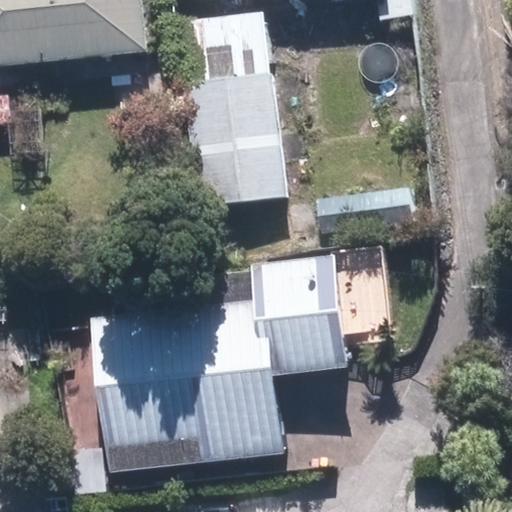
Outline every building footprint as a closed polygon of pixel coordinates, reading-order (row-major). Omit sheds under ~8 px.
[(0,0),(0,65),(151,50),(150,43),(146,0),(0,0)] [(376,0),(378,20),(415,16),(412,0),(376,0)] [(270,73),(263,11),(170,21),(177,85),(185,83),(199,203),(288,193),(275,73),(270,73)] [(9,95),(0,96),(0,124),(12,123),(9,95)] [(414,191),(318,201),(321,232),(418,222),(414,191)] [(109,471),(285,452),(277,375),(352,367),(339,255),(256,263),(256,269),(124,285),(127,316),(92,320),(109,471)] [(78,496),(107,493),(104,462),(75,466),(78,496)]
